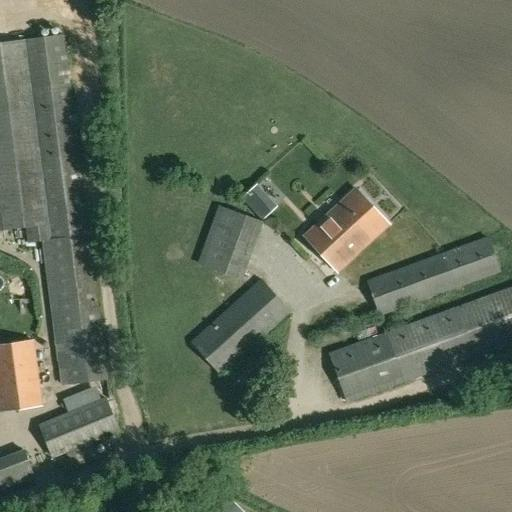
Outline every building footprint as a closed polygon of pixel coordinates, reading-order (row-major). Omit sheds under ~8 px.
[(22,27),(47,22),(46,15),(21,19),(22,27)] [(37,111),(73,106),(63,35),(26,40),(37,111)] [(26,40),(0,43),(0,138),(39,134),(26,40)] [(90,237),(73,106),(37,111),(39,134),(52,241),(90,237)] [(38,134),(0,138),(0,229),(25,226),(28,244),(52,241),(38,134)] [(356,188),(331,212),(363,247),(389,223),(356,188)] [(242,280),(263,221),(219,205),(197,263),(242,280)] [(363,247),(331,212),(305,236),(338,271),(363,247)] [(501,270),(489,236),(367,280),(380,316),(501,270)] [(90,238),(42,242),(61,387),(109,381),(90,238)] [(220,373),(290,310),(262,279),(192,342),(220,373)] [(511,341),(511,287),(457,307),(474,355),(511,341)] [(456,307),(386,332),(403,380),(474,355),(456,307)] [(386,332),(329,353),(346,401),(403,380),(386,332)] [(33,340),(0,344),(0,409),(42,404),(33,340)] [(117,427),(105,398),(41,425),(53,454),(117,427)] [(6,443),(0,445),(0,457),(10,453),(6,443)] [(24,450),(0,458),(0,488),(34,476),(24,450)] [(245,511),(229,496),(213,511),(245,511)]
